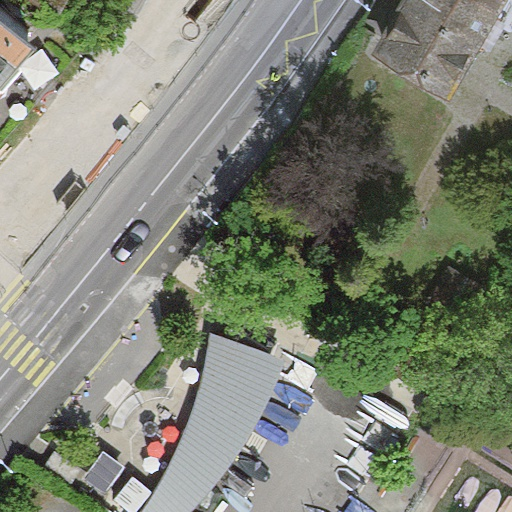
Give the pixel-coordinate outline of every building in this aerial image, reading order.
[(0,0),(0,76),(39,31),(2,0),(0,0)] [(60,0),(38,0),(54,10),(60,0)] [(506,0),(408,0),(379,47),(455,89),(506,0)] [(451,269),(430,304),(464,323),(485,288),(451,269)] [(286,362),(214,337),(203,387),(188,432),(160,487),(143,511),(192,511),(216,485),(260,421),(286,362)]
